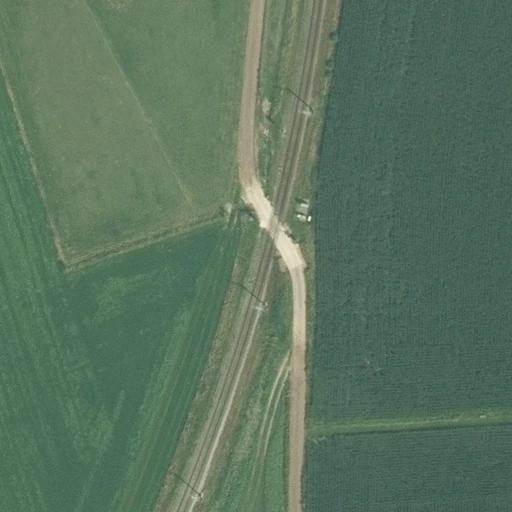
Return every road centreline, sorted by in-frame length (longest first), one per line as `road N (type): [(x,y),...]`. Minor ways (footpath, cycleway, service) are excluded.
road 1 (track): [(295,511),(297,278),(250,183),(257,0)]
road 2 (track): [(511,419),(294,433)]
